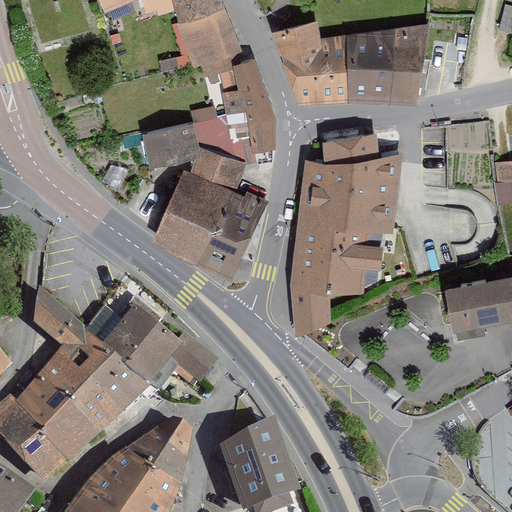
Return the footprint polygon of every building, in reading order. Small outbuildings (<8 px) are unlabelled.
[(175,0),(101,0),(106,11),(133,0),(142,0),(147,12),(158,8),(159,13),(178,8),(175,0)] [(218,0),(175,0),(178,8),(181,23),(223,12),(218,0)] [(241,51),(223,12),(181,23),(175,25),(191,68),(241,51)] [(314,27),(279,37),(301,102),(349,100),(415,102),(426,28),(317,42),(314,27)] [(237,56),(217,63),(228,114),(247,112),(255,151),(272,150),(272,119),(253,63),(241,67),(237,56)] [(190,127),(145,137),(151,165),(196,156),(190,127)] [(294,285),(300,333),(327,323),(328,292),(361,289),(377,279),(382,231),(391,233),(399,159),(378,162),(374,137),(325,145),(327,168),(307,164),(294,285)] [(244,165),(200,150),(192,172),(236,188),(244,165)] [(187,176),(159,238),(231,276),(265,203),(248,195),(245,201),(187,176)] [(511,272),(448,286),(458,330),(511,318),(511,272)] [(178,347),(135,312),(124,325),(106,310),(88,334),(43,294),(37,325),(66,350),(19,408),(13,402),(0,412),(0,436),(43,479),(143,392),(148,397),(178,364),(199,380),(214,360),(185,338),(178,347)] [(0,375),(9,367),(0,355),(0,375)] [(90,488),(73,511),(167,511),(179,484),(190,433),(173,421),(115,464),(90,488)] [(274,425),(222,445),(247,511),(300,511),(306,510),(274,425)] [(0,511),(18,511),(32,491),(0,470),(0,511)]
